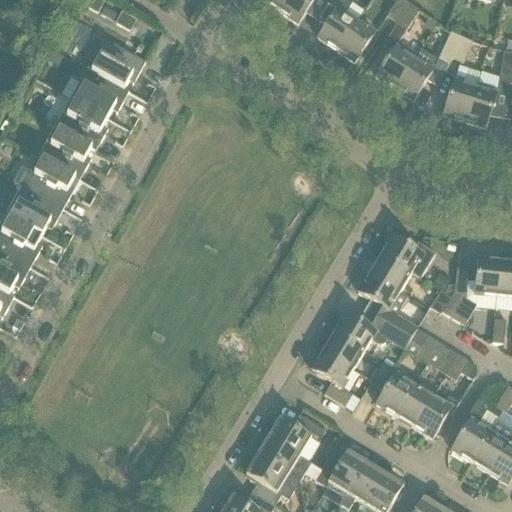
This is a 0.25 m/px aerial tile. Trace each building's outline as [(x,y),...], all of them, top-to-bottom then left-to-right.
[(279,16),(289,0),(262,0),(260,3),(279,16)] [(317,0),(327,6),(331,0),(289,0),(279,16),(297,28),(309,12),(316,0),(317,0)] [(320,17),(313,27),(323,33),(317,42),(336,55),(356,25),(345,17),(351,7),(345,2),(346,0),(331,0),(327,6),(320,17)] [(396,27),(409,7),(399,0),(386,21),(396,27)] [(0,4),(0,31),(13,40),(22,27),(0,12),(0,8),(2,5),(0,4)] [(406,34),(419,14),(409,7),(396,27),(406,34)] [(70,24),(54,52),(69,60),(84,32),(70,24)] [(375,38),(356,25),(336,55),(354,67),(365,51),(375,38)] [(93,60),(86,73),(123,93),(124,93),(131,81),(135,83),(145,66),(139,63),(151,42),(133,32),(121,53),(103,43),(93,60)] [(450,35),(443,51),(454,56),(461,40),(450,35)] [(472,45),(461,40),(451,62),(462,67),(472,45)] [(394,93),(416,59),(416,58),(397,47),(375,81),(394,93)] [(414,63),(394,93),(413,105),(424,88),(427,84),(438,91),(451,62),(454,56),(443,51),(434,70),(427,66),(425,70),(414,63)] [(509,90),(511,73),(511,56),(503,55),(497,88),(509,90)] [(129,96),(124,93),(123,93),(86,73),(70,102),(107,123),(114,110),(119,113),(129,96)] [(464,126),(474,91),(462,88),(464,83),(455,80),(448,100),(442,119),(464,126)] [(487,95),(474,91),(464,126),(485,132),(491,113),(497,93),(489,90),(487,95)] [(100,136),(107,123),(70,102),(54,131),(91,152),(90,153),(95,155),(105,138),(100,136)] [(83,165),(90,153),(91,152),(54,131),(37,161),(74,181),(74,182),(79,185),(79,184),(88,168),(83,165)] [(63,213),(79,185),(74,182),(74,181),(37,161),(29,175),(22,171),(14,187),(21,190),(63,213)] [(63,213),(21,190),(4,219),(41,240),(49,227),(54,230),(63,213)] [(34,253),(41,240),(4,219),(0,227),(0,255),(30,272),(39,256),(34,253)] [(392,240),(380,259),(411,278),(419,283),(435,257),(417,246),(413,253),(392,240)] [(21,289),(30,272),(0,255),(0,293),(9,299),(9,298),(16,286),(21,289)] [(400,296),(411,278),(380,259),(369,278),(400,296)] [(496,301),(500,265),(477,263),(474,299),(496,301)] [(511,302),(511,266),(500,265),(496,301),(511,302)] [(466,298),(468,273),(456,272),(454,289),(448,288),(444,298),(450,301),(450,302),(454,296),(464,302),(465,303),(466,298)] [(400,296),(369,278),(357,297),(376,308),(370,319),(411,343),(416,333),(417,333),(400,322),(396,320),(408,302),(400,296)] [(14,301),(9,298),(9,299),(0,293),(0,315),(4,318),(14,301)] [(441,316),(450,301),(444,298),(439,296),(430,312),(440,318),(441,316)] [(451,322),(464,302),(454,296),(450,302),(450,301),(441,316),(451,322)] [(476,309),(465,303),(464,302),(451,322),(463,330),(474,312),(476,309)] [(411,343),(382,326),(370,319),(364,329),(345,317),(333,336),(364,355),(371,344),(379,349),(382,348),(385,347),(387,343),(404,353),(406,350),(409,344),(410,345),(411,343)] [(506,324),(494,323),(493,327),(491,347),(503,348),(505,328),(506,324)] [(433,353),(437,346),(416,333),(411,343),(410,345),(420,351),(416,357),(414,360),(424,366),(433,353)] [(353,374),(364,355),(333,336),(322,355),(353,374)] [(437,346),(433,353),(443,359),(447,352),(437,346)] [(341,392),(353,374),(322,355),(310,374),(331,386),(324,398),(344,411),(351,398),(341,392)] [(467,364),(457,358),(445,379),(455,385),(460,377),(472,384),(475,380),(476,371),(476,370),(467,364)] [(381,393),(391,376),(392,372),(382,366),(380,370),(370,387),(381,393)] [(394,420),(413,390),(391,376),(381,393),(382,397),(375,408),(394,420)] [(413,431),(432,401),(413,390),(394,420),(413,431)] [(511,405),(511,392),(507,390),(495,410),(505,417),(511,405)] [(443,408),(432,401),(413,431),(432,443),(450,413),(453,415),(459,406),(448,400),(443,408)] [(470,466),(489,435),(477,429),(486,415),(484,407),(477,403),(465,424),(466,424),(466,423),(469,425),(451,454),(470,466)] [(280,422),(268,441),(299,460),(310,442),(318,446),(325,435),(298,419),(293,427),(286,423),(285,425),(280,422)] [(488,477),(511,438),(511,434),(496,424),(489,435),(470,466),(488,477)] [(511,481),(511,438),(488,477),(507,489),(511,481)] [(299,460),(268,441),(257,460),(288,479),(299,486),(310,467),(299,460)] [(343,503),(365,467),(346,456),(343,461),(341,460),(337,466),(328,461),(314,484),(343,503)] [(288,479),(257,460),(245,479),(250,482),(249,484),(256,488),(251,497),(274,511),(281,499),(277,497),(288,479)] [(365,510),(383,479),(365,467),(343,503),(344,503),(340,509),(344,511),(348,511),(354,503),(365,510)] [(389,511),(403,491),(383,479),(365,510),(368,511),(389,511)] [(273,511),(274,511),(251,497),(246,505),(239,501),(237,503),(232,500),(225,511),(273,511)] [(437,511),(422,502),(415,511),(437,511)]
